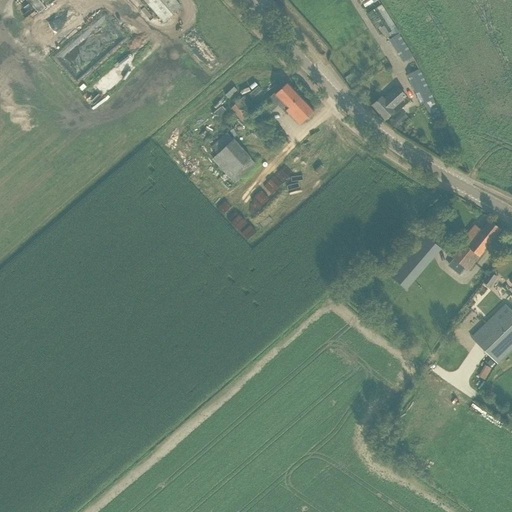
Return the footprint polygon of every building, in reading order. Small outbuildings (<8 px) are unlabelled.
[(27,0),(38,13),(46,7),(39,0),(27,0)] [(144,0),(164,22),(181,7),(175,0),(144,0)] [(412,56),(399,33),(388,40),(402,62),(412,56)] [(439,112),(418,69),(407,75),(421,104),(422,103),(432,117),(439,112)] [(287,113),(299,125),(314,111),(287,83),(275,94),(274,93),(258,109),(265,116),(275,106),(273,103),(278,98),(287,108),(283,111),(286,114),(287,113)] [(384,100),(381,97),(372,105),(385,119),(394,112),(395,113),(409,101),(405,98),(406,97),(398,88),(384,100)] [(251,114),(238,101),(230,108),(243,122),(251,114)] [(393,119),(388,125),(395,130),(399,124),(393,119)] [(250,157),(234,139),(233,139),(227,132),(210,147),(217,154),(212,159),(234,183),(256,164),(250,157)] [(474,225),(447,257),(465,272),(501,230),(490,220),(481,230),(474,225)] [(420,231),(385,272),(406,289),(441,249),(420,231)] [(492,281),(495,276),(490,273),(483,283),(489,287),(492,282),(492,281)] [(471,337),(498,363),(511,349),(511,311),(491,291),(473,310),(486,322),(471,337)] [(396,335),(410,345),(416,337),(402,326),(396,335)] [(461,356),(461,355),(461,354),(461,352),(460,351),(460,350),(459,349),(459,348),(458,347),(457,346),(456,345),(455,344),(453,344),(453,343),(451,343),(450,343),(449,343),(447,343),(446,343),(444,344),(442,344),(441,345),(440,346),(439,347),(439,348),(438,349),(438,350),(437,351),(437,352),(436,354),(436,355),(436,356),(437,358),(437,359),(438,360),(438,361),(439,363),(440,364),(441,364),(442,365),(443,366),(444,367),(445,367),(447,367),(448,367),(449,367),(451,367),(452,367),(453,367),(454,366),(456,365),(457,365),(458,364),(459,363),(459,361),(460,360),(460,359),(461,358),(461,356)]
